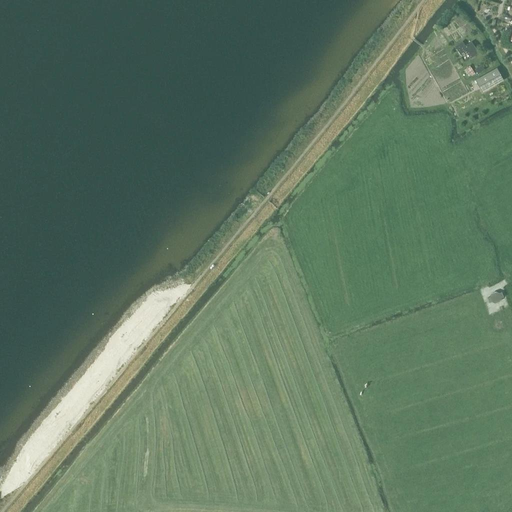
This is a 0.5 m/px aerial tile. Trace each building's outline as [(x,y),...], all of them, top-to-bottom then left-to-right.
[(451,44),(467,37),(462,27),(446,35),(451,44)] [(467,47),(463,42),(455,48),(461,58),(466,55),(469,60),(479,53),(473,44),(467,47)] [(483,66),(476,70),(480,75),(486,71),(483,66)] [(468,69),(465,71),(470,79),(473,76),(473,77),(476,75),(471,67),(468,69)] [(498,70),(477,81),(484,93),(504,81),(498,70)] [(491,297),(489,298),(491,304),(493,303),(497,304),(502,302),(503,299),(505,298),(503,293),(501,294),(498,292),(493,294),(491,297)]
